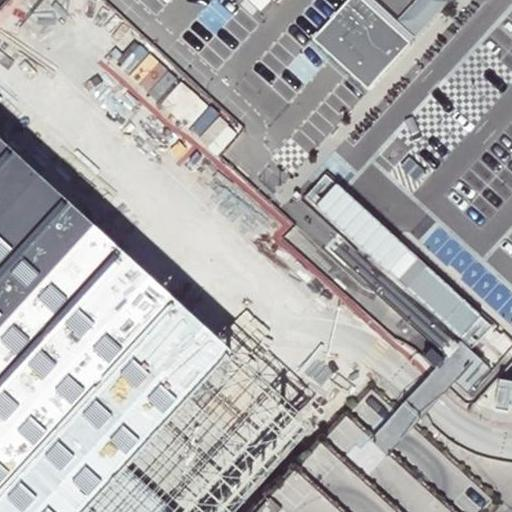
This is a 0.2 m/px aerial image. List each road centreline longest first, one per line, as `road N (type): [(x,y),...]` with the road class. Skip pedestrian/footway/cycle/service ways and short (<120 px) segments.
road 1 (residential): [(511,448),(187,256),(0,88)]
road 2 (unknown): [(181,251),(137,506)]
